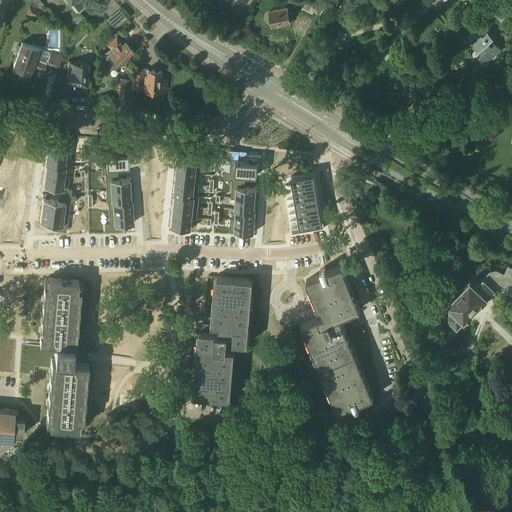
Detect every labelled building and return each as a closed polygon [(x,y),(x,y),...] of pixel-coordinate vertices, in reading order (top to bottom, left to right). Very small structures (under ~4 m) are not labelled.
[(30,5),(27,12),(37,15),(40,9),(30,5)] [(317,5),(313,12),(319,15),(323,8),(317,5)] [(287,7),(269,10),(272,25),(290,22),(287,7)] [(484,26),(470,38),(473,42),(480,49),(479,50),(482,53),(479,55),(486,63),(501,49),(495,42),(492,44),(489,41),(494,37),(488,30),(484,26)] [(114,50),(106,57),(115,66),(133,48),(126,41),(124,42),(117,35),(108,43),(114,50)] [(33,65),(44,69),(47,61),(40,59),(43,49),(22,41),(13,66),(22,69),(19,77),(27,80),(33,65)] [(52,52),(47,65),(59,69),(63,56),(52,52)] [(69,63),(67,82),(73,83),(73,82),(87,83),(88,62),(69,60),(69,63)] [(135,78),(134,88),(167,90),(168,78),(161,78),(162,69),(146,68),(146,67),(134,66),(133,78),(135,78)] [(400,77),(405,87),(410,85),(405,74),(400,77)] [(120,78),(118,96),(130,97),(132,80),(120,78)] [(49,140),(47,151),(66,154),(68,142),(49,140)] [(106,165),(102,165),(102,172),(118,171),(117,171),(114,171),(114,166),(129,165),(128,148),(118,148),(118,152),(106,153),(106,165)] [(180,149),(178,161),(197,163),(199,151),(180,149)] [(47,151),(46,162),(47,162),(66,165),(66,164),(65,164),(66,154),(47,151)] [(230,171),(230,178),(245,180),(245,179),(242,179),(243,173),(257,174),(258,158),(249,157),(249,161),(236,160),(235,172),(230,171)] [(178,161),(177,171),(196,173),(197,163),(178,161)] [(47,162),(46,173),(65,176),(66,165),(47,162)] [(118,171),(102,172),(102,173),(105,173),(105,179),(110,179),(111,190),(130,189),(129,177),(118,178),(118,171)] [(177,171),(176,182),(195,184),(196,173),(177,171)] [(314,172),(292,176),(293,183),(315,179),(314,172)] [(46,173),(44,185),(60,187),(59,193),(71,195),(72,188),(63,187),(65,176),(46,173)] [(230,178),(230,179),(233,179),(232,186),(237,186),(236,197),(255,199),(256,187),(245,186),(245,180),(230,178)] [(315,179),(293,183),(294,190),(317,186),(315,179)] [(176,182),(175,193),(176,193),(194,195),(195,184),(176,182)] [(317,186),(294,190),(296,197),(318,194),(317,186)] [(130,189),(111,190),(112,201),(113,201),(131,200),(130,189)] [(44,197),(42,209),(64,212),(66,201),(71,202),(71,195),(59,193),(58,199),(44,197)] [(176,193),(175,204),(194,206),(195,195),(194,195),(176,193)] [(318,194),(296,197),(297,204),(319,201),(318,194)] [(236,197),(235,208),(256,209),(254,209),(255,199),(236,197)] [(131,200),(113,201),(113,211),(133,210),(132,200),(131,200)] [(319,201),(297,204),(298,212),(320,208),(319,201)] [(175,204),(174,214),(193,217),(194,206),(175,204)] [(235,208),(236,209),(236,219),(255,220),(256,209),(235,208)] [(320,208),(298,212),(299,219),(321,215),(320,208)] [(42,209),(41,221),(55,223),(54,229),(67,231),(68,224),(63,223),(64,212),(42,209)] [(114,223),(109,223),(110,230),(122,229),(122,224),(133,223),(133,210),(113,211),(114,223)] [(174,214),(172,226),(191,228),(193,217),(174,214)] [(321,215),(299,219),(301,226),(305,225),(310,225),(314,224),(319,223),(323,222),(321,215)] [(236,219),(235,231),(254,232),(255,220),(236,219)] [(322,273),(306,279),(319,309),(321,308),(324,315),(319,317),(318,317),(317,317),(302,323),(308,338),(338,411),(354,404),(355,408),(360,406),(359,402),(374,396),(341,317),(361,308),(342,265),(327,271),(325,267),(320,269),(322,273)] [(488,293),(493,287),(499,287),(511,292),(511,266),(509,265),(505,273),(497,269),(491,270),(484,276),(483,276),(477,282),(472,276),(448,300),(453,305),(446,312),(457,323),(464,316),(464,317),(488,293)] [(253,279),(215,276),(211,324),(219,325),(219,331),(198,330),(193,395),(231,398),(234,349),(227,348),(228,341),(232,342),(248,343),(249,327),(253,279)] [(40,342),(40,343),(48,344),(56,344),(54,359),(51,358),(51,367),(54,368),(53,374),(50,374),(50,375),(49,383),(52,384),(52,390),(49,390),(49,391),(48,399),(51,400),(51,406),(47,406),(47,407),(47,415),(50,416),(49,423),(49,424),(80,426),(80,425),(81,418),(84,418),(84,409),(81,409),(82,402),(85,402),(86,394),(86,393),(82,393),(83,386),(86,386),(87,377),(84,377),(84,370),(87,371),(88,370),(88,361),(72,360),(73,356),(73,353),(73,345),(76,345),(77,337),(77,336),(74,336),(75,329),(78,329),(79,321),(79,320),(75,320),(76,313),(79,314),(79,313),(80,305),(80,304),(77,304),(77,297),(80,298),(80,297),(81,289),(81,288),(78,288),(79,281),(79,280),(48,277),(48,278),(48,286),(44,285),(44,286),(44,294),(44,295),(47,295),(46,302),(43,301),(43,302),(42,310),(42,311),(46,311),(45,318),(42,317),(42,318),(41,326),(41,327),(44,327),(44,334),(40,333),(40,334),(40,342)] [(0,437),(7,438),(7,432),(23,433),(24,416),(9,415),(9,409),(0,408),(0,437)] [(42,444),(37,450),(46,457),(50,451),(42,444)] [(36,477),(27,482),(32,490),(41,484),(36,477)]
